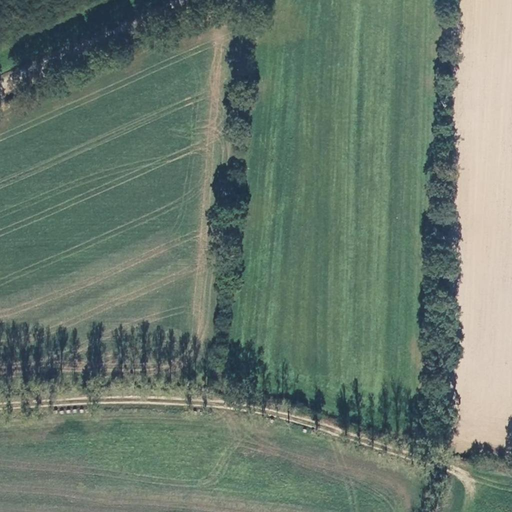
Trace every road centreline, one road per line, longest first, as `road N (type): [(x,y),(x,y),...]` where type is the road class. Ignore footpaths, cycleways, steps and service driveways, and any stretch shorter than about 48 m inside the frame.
road 1 (track): [(461,474),(291,413),(116,402),(0,410)]
road 2 (track): [(186,0),(0,82)]
